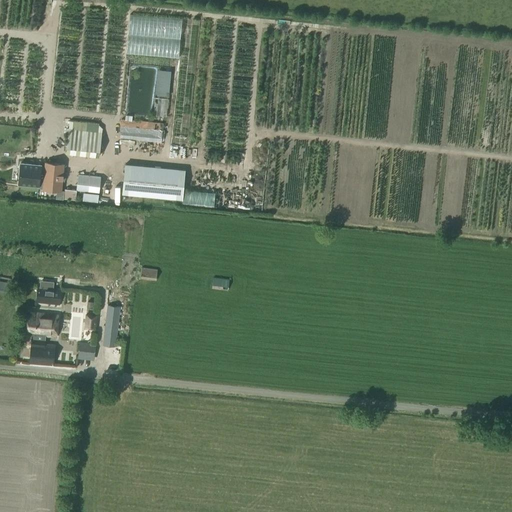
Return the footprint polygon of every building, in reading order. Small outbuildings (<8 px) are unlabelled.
[(175,107),(171,145),(187,147),(200,21),(183,19),(183,24),(185,24),(178,83),(177,88),(179,88),(177,107),(175,107)] [(156,98),(154,117),(167,118),(169,99),(156,98)] [(121,120),(119,139),(161,143),(163,124),(121,120)] [(69,121),(65,154),(99,157),(102,129),(98,126),(98,124),(69,121)] [(19,164),(18,184),(42,186),(42,190),(60,191),(63,164),(44,162),(44,166),(19,164)] [(125,165),(122,194),(182,201),(185,171),(125,165)] [(191,177),(208,177),(208,166),(191,165),(191,177)] [(78,175),(76,190),(99,193),(100,177),(78,175)] [(141,268),(139,278),(155,281),(157,270),(141,268)] [(213,277),(211,288),(228,290),(229,280),(213,277)] [(0,294),(9,296),(11,286),(10,286),(0,284),(0,294)] [(38,287),(36,302),(59,305),(60,289),(38,287)] [(107,306),(103,346),(115,347),(119,307),(107,306)] [(26,307),(23,334),(30,335),(28,363),(53,365),(54,346),(43,345),(44,336),(55,337),(57,315),(36,313),(36,314),(34,314),(34,308),(26,307)] [(79,342),(78,353),(94,355),(95,344),(79,342)]
